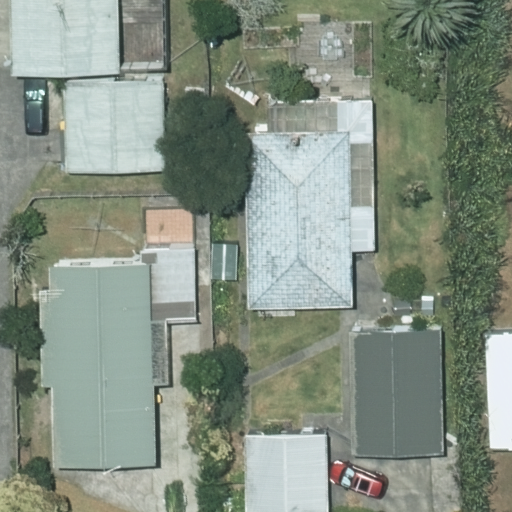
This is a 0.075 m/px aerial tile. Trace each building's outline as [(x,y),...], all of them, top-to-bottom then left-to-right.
[(17,0),(18,57),(126,55),(124,0),(17,0)] [(168,66),(70,67),(71,157),(169,156),(168,66)] [(251,116),(253,291),(358,290),(355,114),(251,116)] [(173,304),(199,304),(197,237),(147,237),(147,247),(58,249),(58,272),(46,272),(48,368),(58,368),(60,451),(164,449),(162,364),(174,363),(173,304)] [(356,318),(358,439),(447,438),(445,317),(356,318)] [(511,433),(511,319),(489,320),(493,434),(511,433)] [(331,418),(251,419),(253,500),(333,498),(331,418)]
